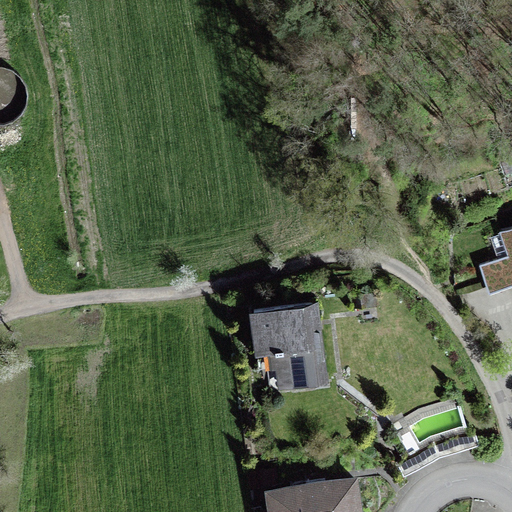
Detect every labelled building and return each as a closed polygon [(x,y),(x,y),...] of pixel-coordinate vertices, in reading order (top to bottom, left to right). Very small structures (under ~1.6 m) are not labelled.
[(511,225),(500,230),(507,253),(478,263),(488,291),(511,282),(511,225)] [(473,296),(488,291),(478,263),(463,268),(473,296)] [(314,302),(254,309),(259,353),(273,351),(279,355),(283,387),(314,383),(313,374),(323,373),(314,302)] [(420,406),(431,437),(466,427),(457,395),(420,406)] [(399,455),(431,437),(420,406),(384,426),(399,455)] [(358,511),(354,477),(272,489),(275,511),(358,511)]
